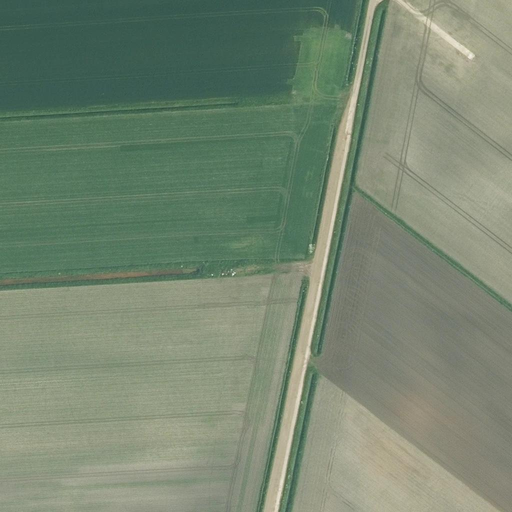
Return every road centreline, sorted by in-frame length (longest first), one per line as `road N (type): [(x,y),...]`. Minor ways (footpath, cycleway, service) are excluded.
road 1 (track): [(271,511),(344,131)]
road 2 (unclassified): [(344,131),(370,0)]
